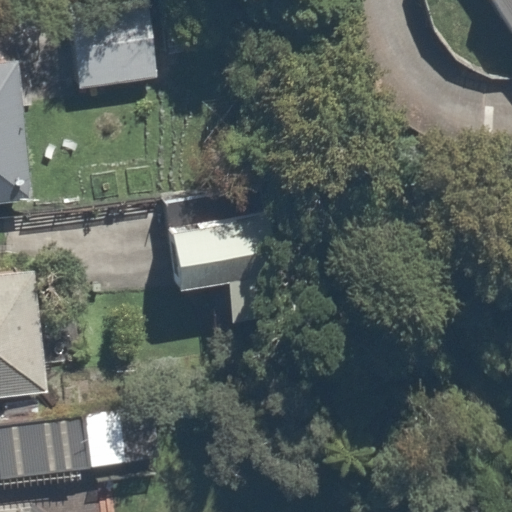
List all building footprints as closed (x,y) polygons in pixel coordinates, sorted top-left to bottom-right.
[(511,0),(409,0),(468,87),(511,56),(511,0)] [(163,7),(58,15),(64,89),(168,80),(163,7)] [(0,196),(16,195),(3,54),(0,54),(0,196)] [(254,206),(149,216),(156,288),(261,278),(254,206)] [(24,268),(0,270),(0,392),(40,387),(24,268)] [(109,400),(0,417),(0,472),(118,453),(109,400)]
